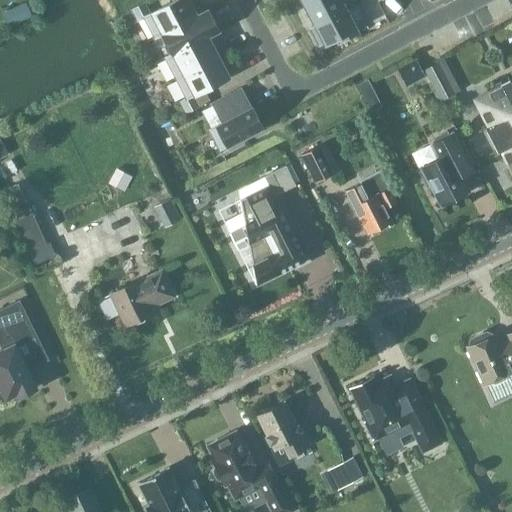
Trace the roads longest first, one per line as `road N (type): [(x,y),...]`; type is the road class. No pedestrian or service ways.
road 1 (tertiary): [(0,486),(511,240)]
road 2 (residential): [(477,0),(292,95),(242,0)]
